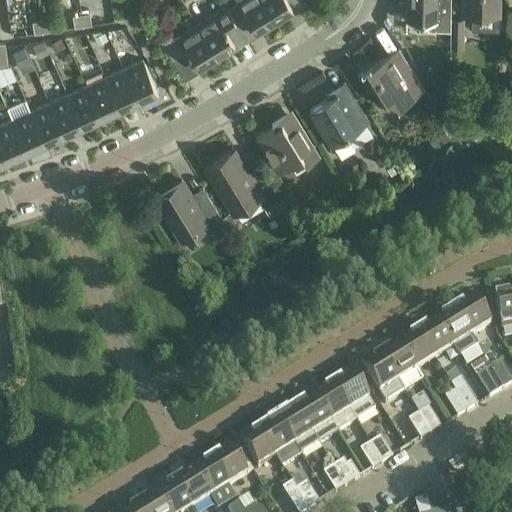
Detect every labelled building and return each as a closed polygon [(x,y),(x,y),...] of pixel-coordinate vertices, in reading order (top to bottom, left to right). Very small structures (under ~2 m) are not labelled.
[(275,20),(262,0),(237,0),(239,3),(228,9),(248,42),(261,34),(259,30),(275,20)] [(262,0),(275,20),(291,11),(293,14),(307,6),(303,0),(262,0)] [(428,31),(451,32),(451,20),(451,0),(407,0),(407,21),(420,21),(420,22),(428,22),(428,31)] [(463,0),(463,15),(472,15),(472,30),(499,31),(499,0),(463,0)] [(235,50),(248,42),(228,9),(227,7),(198,25),(217,56),(232,46),(235,50)] [(92,25),(90,13),(82,14),(84,27),(92,25)] [(84,27),(82,14),(73,16),(75,28),(84,27)] [(50,19),(41,21),(43,33),(51,32),(50,19)] [(451,20),(451,32),(450,48),(463,48),(463,20),(451,20)] [(43,33),(41,21),(33,22),(34,34),(43,33)] [(201,66),(217,56),(198,25),(180,36),(162,39),(161,38),(160,39),(185,80),(203,69),(201,66)] [(7,47),(25,47),(25,32),(7,32),(7,47)] [(0,67),(9,67),(6,47),(5,43),(0,43),(0,67)] [(425,90),(407,61),(399,48),(358,73),(377,104),(392,95),(399,107),(425,90)] [(143,60),(124,68),(139,101),(158,92),(143,60)] [(139,101),(124,68),(106,77),(121,109),(139,101)] [(121,109),(106,77),(87,85),(102,118),(121,109)] [(310,110),(332,145),(333,144),(342,158),(356,150),(347,136),(369,122),(345,83),(332,91),(334,95),(310,110)] [(102,118),(87,85),(68,94),(83,126),(102,118)] [(83,126),(68,94),(49,103),(64,135),(83,126)] [(46,144),(31,111),(26,100),(7,109),(12,120),(27,152),(46,144)] [(64,135),(49,103),(31,111),(46,144),(64,135)] [(256,137),(266,153),(278,173),(302,158),(307,165),(320,157),(297,118),(285,126),(282,121),(256,137)] [(27,152),(12,120),(0,125),(0,143),(8,161),(27,152)] [(0,164),(8,161),(0,143),(0,164)] [(231,152),(230,153),(205,168),(233,214),(258,198),(264,208),(280,198),(262,170),(251,177),(243,173),(231,152)] [(155,198),(181,239),(208,223),(213,231),(225,224),(208,196),(197,204),(182,181),(155,198)] [(511,290),(494,294),(502,331),(511,328),(511,290)] [(473,297),(454,308),(472,338),(491,326),(473,297)] [(478,348),(472,338),(454,308),(435,320),(453,349),(460,360),(478,348)] [(453,349),(435,320),(417,331),(435,361),(453,349)] [(435,361),(417,331),(398,342),(417,372),(435,361)] [(423,382),(417,372),(398,342),(380,354),(405,394),(423,382)] [(405,394),(380,354),(361,365),(386,405),(405,394)] [(511,379),(502,364),(492,371),(504,390),(511,385),(511,379)] [(504,390),(492,371),(477,380),(489,400),(504,390)] [(351,372),(332,383),(350,413),(357,423),(375,412),(351,372)] [(451,387),(455,393),(468,413),(478,407),(461,380),(451,387)] [(332,383),(313,395),(338,435),(357,423),(350,413),(332,383)] [(468,413),(455,393),(445,400),(457,419),(468,413)] [(338,435),(313,395),(295,406),(319,446),(338,435)] [(319,446),(295,406),(276,418),(294,447),(301,457),(319,446)] [(429,410),(419,416),(431,436),(441,430),(429,410)] [(431,436),(419,416),(408,422),(421,442),(431,436)] [(294,447),(276,418),(258,429),(276,459),(294,447)] [(276,459),(258,429),(239,440),(258,470),(276,459)] [(381,440),(370,446),(383,465),(393,459),(381,440)] [(383,465),(370,446),(360,452),(372,472),(383,465)] [(236,458),(229,447),(210,458),(229,488),(248,476),(247,476),(252,473),(241,454),(236,458)] [(229,488),(210,458),(192,470),(210,499),(229,488)] [(344,462),(334,468),(346,488),(360,480),(351,466),(347,468),(344,462)] [(346,488),(334,468),(323,475),(336,494),(346,488)] [(210,499),(192,470),(173,481),(192,511),(210,499)] [(192,511),(173,481),(155,492),(167,511),(192,511)] [(307,511),(309,511),(297,491),(293,484),(282,491),(295,511),(307,511)] [(307,485),(297,491),(309,511),(319,505),(307,485)] [(167,511),(155,492),(137,504),(141,511),(167,511)] [(442,511),(443,511),(438,496),(426,500),(430,511),(442,511)]
